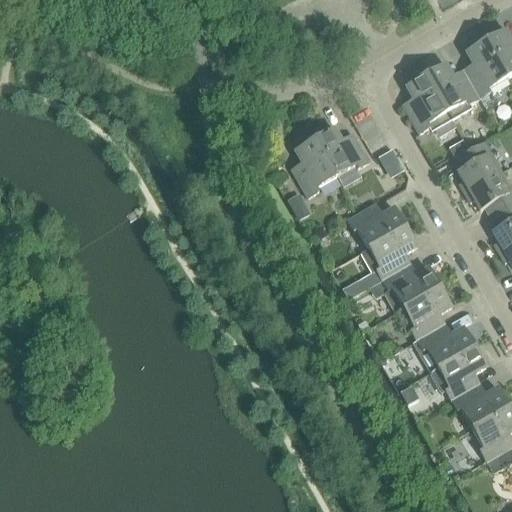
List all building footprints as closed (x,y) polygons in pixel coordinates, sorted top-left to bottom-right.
[(511,43),(506,32),(486,44),(507,79),(511,75),(511,43)] [(488,91),(507,79),(486,44),(466,55),(476,72),(466,78),(480,100),(490,94),(488,91)] [(452,122),(472,111),(469,107),(480,100),(466,78),(456,84),(446,67),(426,78),(452,122)] [(420,136),(430,130),(433,134),(452,122),(426,78),(406,90),(416,106),(406,113),(420,136)] [(335,131),(315,143),(336,180),(356,169),(358,172),(369,166),(355,142),(344,148),(335,131)] [(295,154),(305,171),(294,177),(308,201),(319,195),(317,191),(336,180),(315,143),(295,154)] [(377,154),(390,165),(398,155),(385,145),(377,154)] [(459,187),(465,197),(502,175),(485,145),(460,159),(467,169),(458,175),(463,185),(459,187)] [(489,209),(495,219),(511,209),(511,192),(502,175),(465,197),(470,206),(474,204),(480,214),(489,209)] [(299,197),(288,203),(299,222),(310,216),(299,197)] [(511,249),(511,209),(495,219),(501,230),(492,235),(498,245),(494,247),(500,257),(511,249)] [(357,233),(368,252),(406,231),(395,211),(378,221),(372,210),(347,224),(354,235),(357,233)] [(382,284),(406,270),(400,260),(417,250),(406,231),(368,252),(361,256),(372,276),(376,274),(382,284)] [(511,249),(500,257),(505,267),(509,264),(511,269),(511,249)] [(382,284),(388,295),(384,297),(396,317),(440,291),(429,271),(412,281),(406,270),(382,284)] [(396,317),(407,336),(411,334),(417,344),(441,330),(435,320),(452,310),(440,291),(396,317)] [(365,324),(358,328),(362,335),(369,331),(365,324)] [(437,372),(438,372),(475,351),(464,331),(447,341),(441,330),(417,344),(423,355),(426,353),(437,372)] [(470,380),(486,370),(475,351),(438,372),(437,372),(430,376),(442,396),(445,394),(451,404),(476,390),(470,380)] [(403,387),(416,404),(436,388),(423,371),(403,387)] [(461,413),(472,432),(510,411),(498,391),(481,400),(476,390),(451,404),(457,415),(461,413)] [(486,464),(500,456),(510,450),(504,440),(511,435),(511,414),(510,411),(472,432),(483,452),(480,454),(486,464)] [(511,451),(501,458),(508,469),(511,467),(511,451)]
